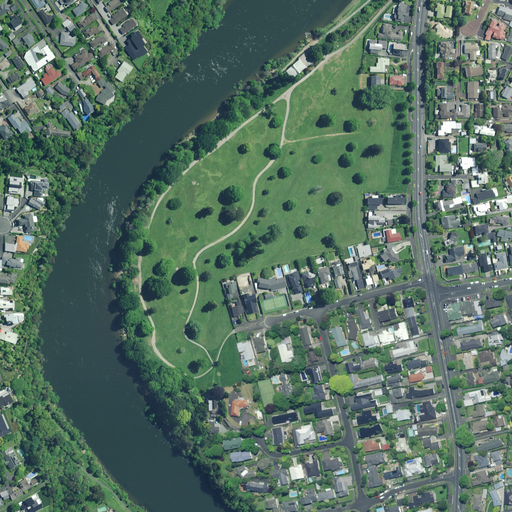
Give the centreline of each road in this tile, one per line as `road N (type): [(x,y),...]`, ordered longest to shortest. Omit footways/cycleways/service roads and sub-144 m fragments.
road 1 (secondary): [(428,280),(418,199),(422,0)]
road 2 (secondary): [(459,473),(433,295)]
road 3 (residential): [(316,310),(350,441)]
